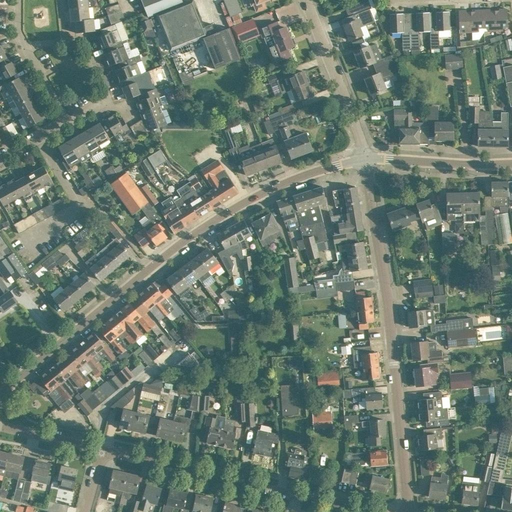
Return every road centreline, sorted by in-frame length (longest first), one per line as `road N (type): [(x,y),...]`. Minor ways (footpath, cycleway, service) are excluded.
road 1 (residential): [(363,160),(276,187),(210,225),(0,394)]
road 2 (residential): [(402,511),(385,286),(363,160)]
road 3 (residential): [(370,511),(100,447)]
road 4 (residential): [(363,160),(306,0)]
road 5 (residential): [(363,160),(511,162)]
road 6 (residential): [(65,116),(99,90),(81,45),(26,45)]
